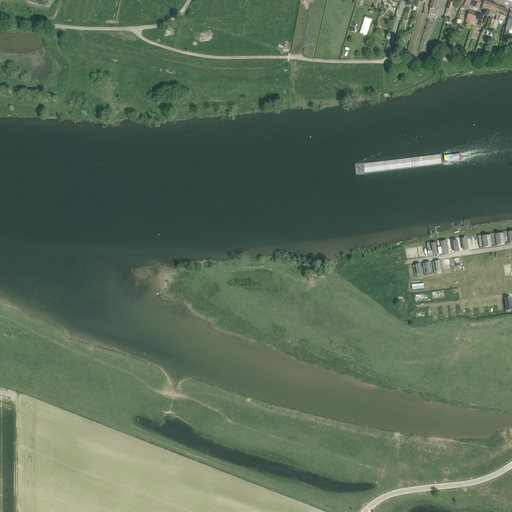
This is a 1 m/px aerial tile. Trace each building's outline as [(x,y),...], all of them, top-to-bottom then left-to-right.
[(432,0),(432,1),(430,6),(430,9),(429,13),(436,15),(438,10),(435,10),(438,0),(432,0)] [(473,26),(474,22),(477,11),(481,1),(481,0),(466,0),(464,6),(463,7),(463,8),(464,10),(466,10),(467,10),(468,9),(469,9),(470,9),(466,19),(470,21),(469,24),(473,26)] [(481,1),(477,11),(481,13),(480,15),(484,16),(485,12),(489,13),(492,4),(484,1),(484,2),(481,1)] [(490,13),(497,16),(500,7),(492,4),(489,13),(490,13)] [(497,16),(495,20),(495,21),(493,27),(493,28),(496,29),(499,21),(498,21),(499,19),(505,21),(509,11),(500,7),(497,16)] [(486,27),(494,29),(493,28),(493,27),(495,21),(489,18),(486,27)] [(495,234),(496,246),(505,245),(503,233),(495,234)] [(482,236),(483,248),(491,247),(490,235),(482,236)] [(433,250),(428,251),(430,256),(439,254),(436,242),(432,243),(433,250)] [(449,253),(447,242),(441,243),(441,247),(442,253),(442,254),(449,253)] [(415,327),(428,324),(426,309),(413,311),(415,327)]
